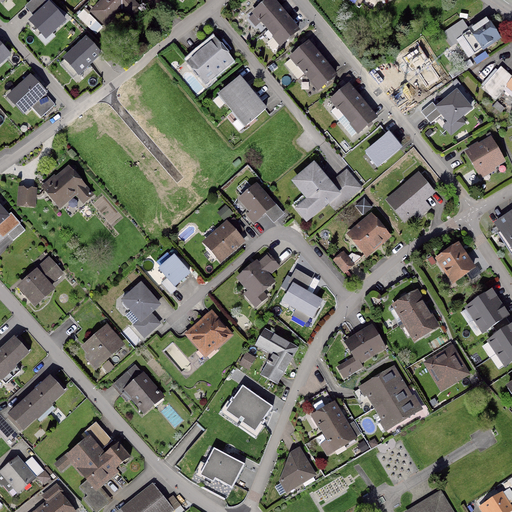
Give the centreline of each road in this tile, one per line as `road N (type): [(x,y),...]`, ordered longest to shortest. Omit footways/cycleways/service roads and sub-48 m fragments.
road 1 (residential): [(0,289),(163,473),(216,511)]
road 2 (residential): [(0,164),(219,0)]
road 3 (residential): [(472,211),(301,0)]
road 4 (residential): [(169,323),(275,234),(293,237),(349,302)]
road 5 (residential): [(349,302),(313,347),(244,511)]
road 6 (residential): [(465,215),(396,257),(349,302)]
